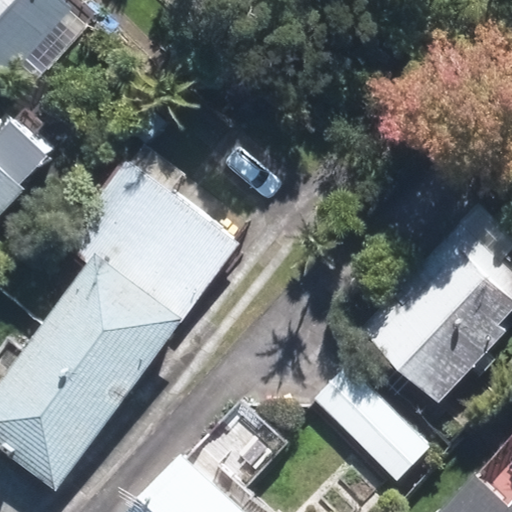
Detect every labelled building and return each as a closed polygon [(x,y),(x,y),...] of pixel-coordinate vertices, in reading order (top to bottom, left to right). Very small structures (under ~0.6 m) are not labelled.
[(32,0),(0,0),(0,93),(4,97),(66,32),(32,0)] [(0,289),(4,286),(0,282),(0,262),(65,194),(0,131),(0,289)] [(268,253),(155,164),(86,250),(122,278),(139,256),(215,318),(268,253)] [(511,256),(466,213),(364,321),(437,390),(511,312),(511,256)] [(140,257),(0,422),(0,431),(78,497),(222,326),(140,257)] [(351,356),(317,388),(397,473),(431,441),(351,356)] [(254,511),(183,446),(122,511),(254,511)] [(476,464),(432,511),(511,511),(511,480),(504,489),(476,464)]
